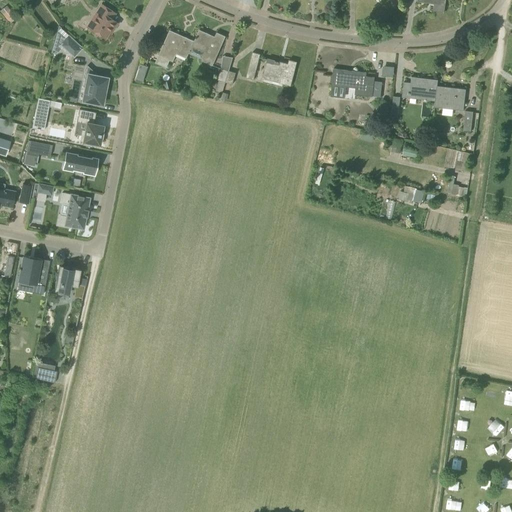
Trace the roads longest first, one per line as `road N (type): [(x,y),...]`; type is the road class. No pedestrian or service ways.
road 1 (track): [(495,72),(436,511)]
road 2 (residential): [(0,235),(99,253),(129,108),(122,69),(157,0)]
road 3 (residential): [(495,13),(466,31),(387,43),(265,24),(207,0)]
road 4 (track): [(39,511),(99,253)]
